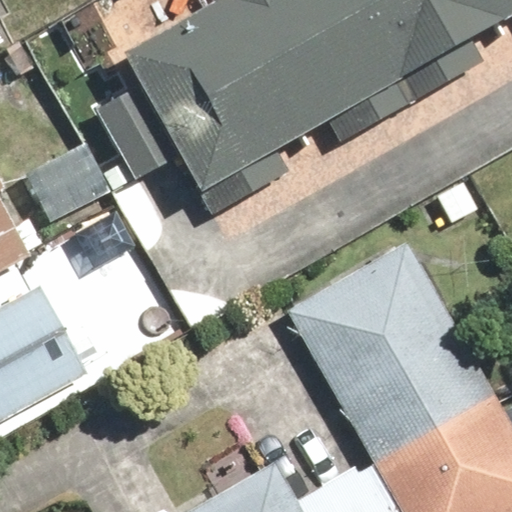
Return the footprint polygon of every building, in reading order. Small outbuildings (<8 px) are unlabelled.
[(511,0),(128,0),(116,7),(217,191),(511,27),(511,0)] [(0,9),(0,49),(18,39),(0,9)] [(25,163),(17,146),(45,133),(4,53),(0,54),(0,438),(21,428),(17,420),(64,397),(91,359),(55,286),(0,313),(0,281),(46,260),(35,237),(100,205),(69,142),(25,163)] [(511,511),(511,412),(413,245),(293,317),(408,511),(511,511)] [(402,511),(377,468),(365,476),(359,466),(302,501),(277,459),(189,511),(402,511)]
